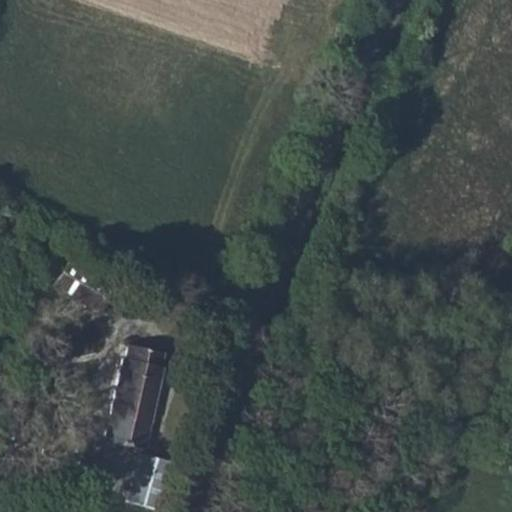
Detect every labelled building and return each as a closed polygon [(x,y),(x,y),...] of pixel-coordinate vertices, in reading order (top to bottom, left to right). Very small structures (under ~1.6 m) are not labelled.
[(98,273),(55,245),(39,266),(85,295),(98,273)] [(81,401),(116,414),(140,346),(108,336),(102,349),(96,347),(81,401)] [(107,440),(116,414),(81,401),(72,430),(107,440)] [(42,421),(14,412),(8,440),(33,448),(42,421)] [(134,460),(104,448),(87,490),(117,503),(134,460)]
